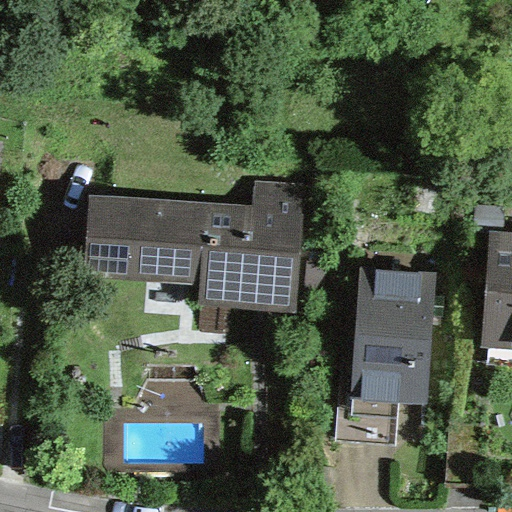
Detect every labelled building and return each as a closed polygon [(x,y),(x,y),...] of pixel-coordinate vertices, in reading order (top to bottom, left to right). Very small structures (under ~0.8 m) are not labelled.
[(91,264),(204,272),(203,291),(291,298),(299,185),(259,182),(257,212),(95,200),(91,264)] [(439,208),(373,205),(368,300),(434,304),(439,208)] [(511,235),(496,235),(489,335),(491,336),(489,360),(511,361),(511,235)] [(0,334),(0,421),(3,421),(10,335),(0,334)] [(452,420),(448,480),(481,481),(482,421),(452,420)]
